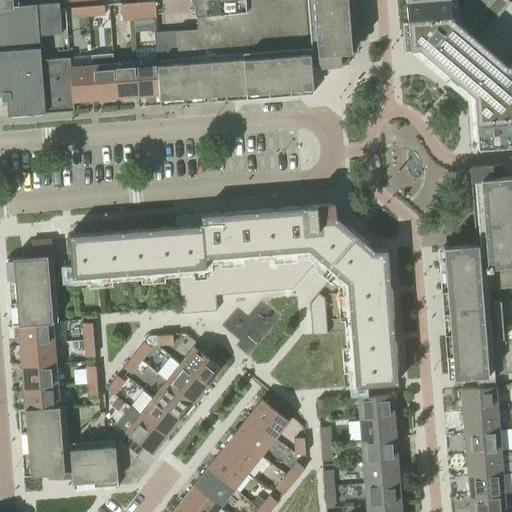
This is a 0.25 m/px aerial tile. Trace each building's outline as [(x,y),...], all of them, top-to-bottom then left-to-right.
[(155,0),(140,1),(141,18),(156,17),(155,0)] [(154,31),(156,59),(157,59),(160,93),(158,93),(159,104),(312,93),(306,6),(303,6),(302,0),(194,0),(197,28),(154,31)] [(346,0),(312,0),(318,65),(347,63),(347,51),(350,51),(346,0)] [(405,0),(407,21),(429,19),(451,18),(449,0),(405,0)] [(510,2),(507,0),(489,0),(473,19),(486,31),(510,2)] [(59,1),(13,6),(0,6),(0,104),(6,104),(7,115),(73,110),(73,100),(71,100),(69,66),(70,66),(69,56),(40,59),(38,35),(61,33),(59,1)] [(141,18),(140,1),(130,2),(132,19),(141,18)] [(132,19),(130,2),(120,3),(122,20),(132,19)] [(104,4),(87,6),(88,15),(105,14),(104,4)] [(88,15),(87,6),(71,7),(71,17),(88,15)] [(477,148),(511,145),(511,62),(506,63),(489,48),(466,29),(451,18),(429,19),(407,21),(409,48),(418,47),(458,82),(473,94),(477,148)] [(113,62),(112,52),(91,54),(91,64),(94,98),(116,97),(113,62)] [(157,59),(156,59),(134,60),(137,95),(158,93),(160,93),(157,59)] [(137,95),(134,60),(113,62),(116,97),(137,95)] [(94,98),(91,64),(70,66),(69,66),(71,100),(73,100),(94,98)] [(489,287),(511,285),(511,174),(499,176),(498,164),(468,166),(474,243),(442,245),(452,377),(495,373),(503,373),(511,372),(511,329),(501,330),(499,300),(490,301),(489,287)] [(292,288),(311,265),(345,225),(335,216),(333,203),(173,216),(173,226),(177,268),(180,313),(216,310),(215,294),(292,288)] [(357,235),(345,225),(311,265),(326,278),(336,286),(338,307),(348,306),(354,385),(396,382),(386,248),(374,249),(357,235)] [(71,276),(177,268),(173,226),(68,234),(71,276)] [(11,324),(17,324),(17,322),(50,320),(45,255),(52,254),(51,238),(31,240),(32,256),(6,258),(11,324)] [(318,293),(310,303),(311,318),(325,317),(324,298),(318,293)] [(263,314),(253,327),(248,324),(238,337),(256,350),(276,324),(263,314)] [(327,334),(325,317),(311,318),(312,335),(327,334)] [(52,342),(50,320),(17,322),(17,324),(19,344),(52,342)] [(81,323),(82,340),(92,339),(91,322),(81,323)] [(156,335),(157,344),(173,343),(173,333),(156,335)] [(93,356),(92,339),(82,340),(84,356),(93,356)] [(142,341),(132,354),(139,360),(150,347),(142,341)] [(54,363),(52,342),(19,344),(20,366),(54,363)] [(193,345),(179,363),(206,385),(220,367),(193,345)] [(129,373),(139,360),(132,354),(121,367),(129,373)] [(178,364),(170,358),(158,373),(166,379),(178,364)] [(56,385),(54,363),(20,366),(22,387),(56,385)] [(166,379),(165,380),(192,401),(206,385),(179,363),(178,364),(166,379)] [(85,366),(86,382),(95,382),(94,365),(85,366)] [(105,388),(112,394),(123,381),(115,375),(105,388)] [(165,380),(152,397),(179,418),(192,401),(165,380)] [(97,399),(95,382),(86,382),(87,399),(97,399)] [(462,387),(463,410),(498,407),(496,384),(462,387)] [(57,406),(56,385),(22,387),(24,408),(24,409),(57,406)] [(358,396),(360,418),(394,415),(392,393),(358,396)] [(152,397),(138,414),(165,435),(179,418),(152,397)] [(318,399),(319,416),(328,415),(327,398),(318,399)] [(262,399),(248,416),(275,438),(289,420),(262,399)] [(61,449),(57,406),(24,409),(24,408),(17,409),(23,475),(48,473),(48,478),(63,477),(61,449)] [(500,429),(498,407),(463,410),(465,432),(500,429)] [(138,414),(117,441),(136,456),(144,447),(151,453),(165,435),(138,414)] [(396,437),(394,415),(360,418),(361,440),(396,437)] [(275,438),(248,416),(235,433),(262,455),(275,438)] [(320,426),(321,443),(331,442),(329,425),(320,426)] [(501,450),(500,429),(465,432),(467,453),(501,450)] [(262,455),(235,433),(221,450),(248,471),(262,455)] [(296,454),(306,453),(305,437),(295,437),(296,454)] [(398,458),(396,437),(361,440),(363,461),(398,458)] [(114,444),(61,449),(63,477),(71,477),(72,488),(117,485),(116,469),(127,468),(136,456),(117,441),(114,444)] [(332,459),(331,442),(321,443),(322,460),(332,459)] [(248,471),(221,450),(208,467),(235,488),(248,471)] [(503,472),(501,450),(467,453),(468,475),(503,472)] [(399,480),(398,458),(363,461),(365,483),(399,480)] [(297,461),(287,475),(295,481),(305,468),(297,461)] [(235,488),(208,467),(195,484),(221,505),(235,488)] [(323,469),(324,486),(334,485),(333,469),(323,469)] [(505,494),(503,472),(468,475),(470,496),(505,494)] [(284,494),(295,481),(287,475),(276,488),(284,494)] [(401,501),(399,480),(365,483),(366,504),(401,501)] [(215,511),(221,505),(195,484),(181,501),(195,511),(215,511)] [(335,502),(334,485),(324,486),(326,503),(335,502)] [(506,511),(505,494),(470,496),(471,511),(506,511)] [(270,495),(260,508),(264,511),(269,511),(278,501),(270,495)] [(195,511),(181,501),(172,511),(195,511)] [(401,511),(401,501),(366,504),(366,511),(401,511)]
